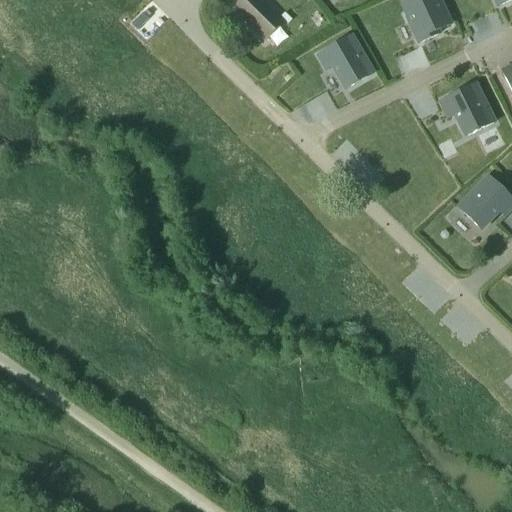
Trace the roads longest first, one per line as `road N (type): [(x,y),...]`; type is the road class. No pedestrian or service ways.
road 1 (unclassified): [(511,345),(193,36),(193,0)]
road 2 (unclassified): [(214,511),(0,357)]
